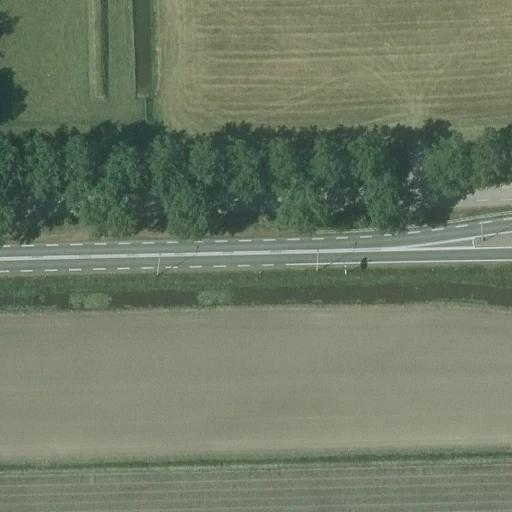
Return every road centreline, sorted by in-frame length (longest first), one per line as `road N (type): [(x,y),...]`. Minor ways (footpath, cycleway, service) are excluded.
road 1 (unclassified): [(0,209),(511,194)]
road 2 (secondary): [(390,251),(0,261)]
road 3 (secondary): [(511,225),(390,251)]
road 4 (secondary): [(390,251),(511,254)]
